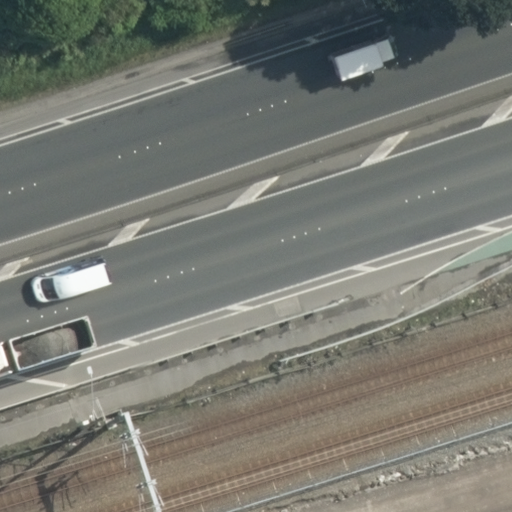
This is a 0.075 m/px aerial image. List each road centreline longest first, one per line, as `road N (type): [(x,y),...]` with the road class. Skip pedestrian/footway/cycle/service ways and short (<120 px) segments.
road 1 (trunk): [(511,165),(0,333)]
road 2 (trunk): [(0,193),(511,29)]
